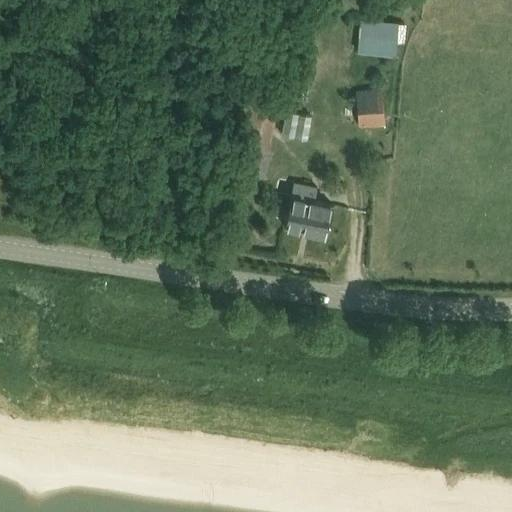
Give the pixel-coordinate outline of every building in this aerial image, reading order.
[(398,23),(398,21),(361,18),(358,50),(396,53),(397,40),(404,41),(405,23),(398,23)] [(308,81),(298,79),(280,75),(277,88),(247,82),(239,120),(248,122),(243,147),(246,147),(241,171),(263,175),(281,88),(306,94),(308,81)] [(381,87),(356,89),(358,126),(384,124),(381,87)] [(308,136),(312,112),(284,107),(280,131),(308,136)] [(327,233),(329,223),(333,203),(315,199),(317,186),(293,181),(284,224),(327,233)]
